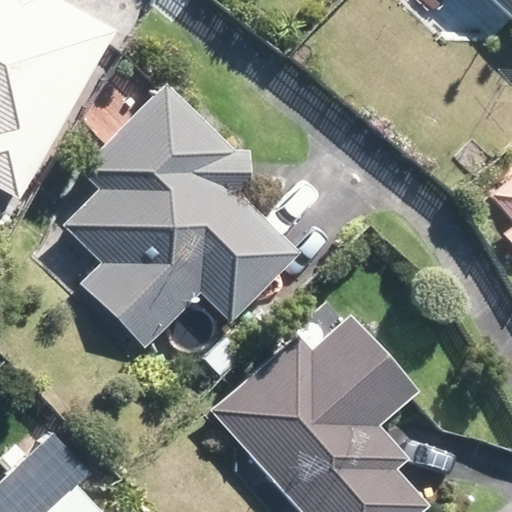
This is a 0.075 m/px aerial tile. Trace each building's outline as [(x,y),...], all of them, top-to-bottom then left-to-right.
[(0,0),(0,190),(15,198),(99,37),(109,19),(73,0),(0,0)] [(511,0),(493,0),(511,17),(511,0)] [(258,165),(166,74),(78,162),(96,180),(60,216),(100,256),(74,282),(137,345),(192,289),(223,320),(292,251),(232,191),(258,165)] [(511,170),(487,193),(508,218),(494,230),(511,250),(511,170)] [(261,355),(204,407),(298,511),(408,511),(420,501),(388,467),(403,453),(374,421),(411,388),(344,314),(299,355),(290,345),(269,365),(261,355)] [(0,511),(105,511),(78,484),(86,476),(44,434),(0,477),(0,511)]
